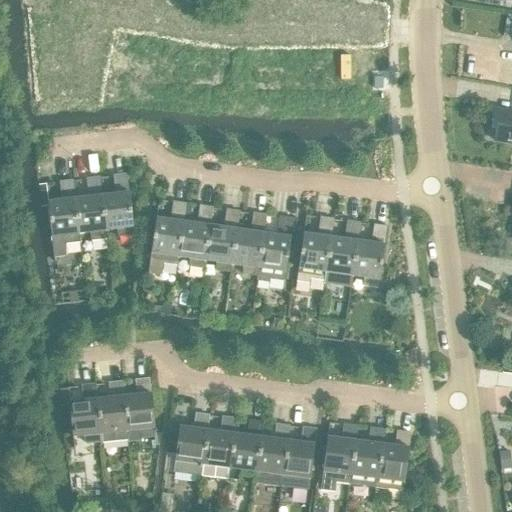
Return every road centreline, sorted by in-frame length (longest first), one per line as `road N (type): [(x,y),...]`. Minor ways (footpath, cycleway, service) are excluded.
road 1 (residential): [(464,399),(372,392),(346,398),(174,374),(152,350),(60,353)]
road 2 (residential): [(438,192),(184,172),(138,142),(55,151)]
road 3 (residential): [(423,47),(69,2)]
road 4 (tertiary): [(464,399),(438,192)]
road 5 (tertiary): [(438,192),(423,47)]
